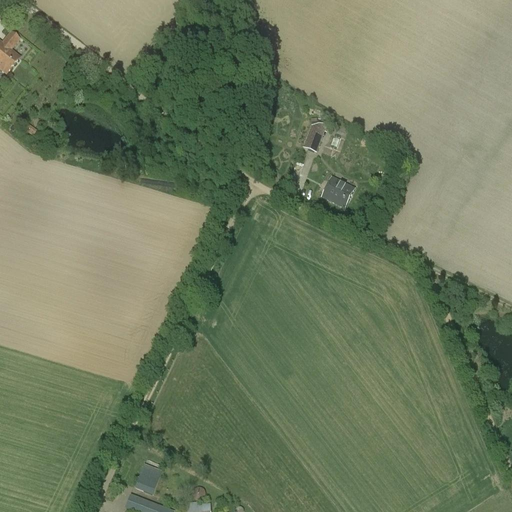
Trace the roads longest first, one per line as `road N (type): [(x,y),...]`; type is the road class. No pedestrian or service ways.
road 1 (track): [(511,475),(437,294),(416,263),(255,182),(18,0)]
road 2 (track): [(117,465),(260,168),(243,0)]
